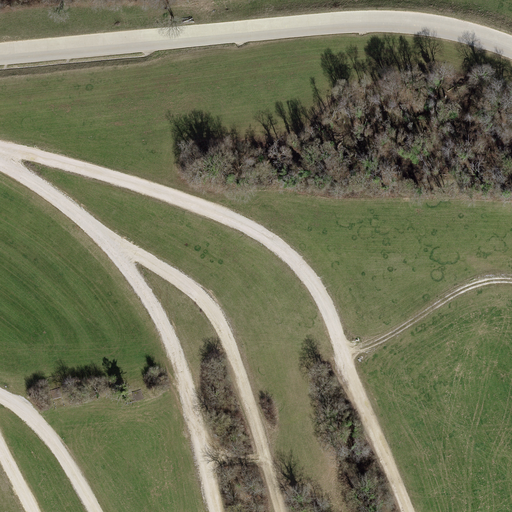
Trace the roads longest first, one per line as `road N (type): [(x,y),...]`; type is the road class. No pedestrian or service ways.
road 1 (track): [(405,511),(326,307),(304,271),(272,242),(237,220),(118,178),(0,150)]
road 2 (track): [(0,159),(107,242),(183,283),(214,315),(246,391),(279,511)]
road 3 (track): [(107,242),(168,338),(216,511)]
road 4 (track): [(342,358),(477,282),(511,281)]
road 5 (track): [(0,397),(45,431),(95,511)]
